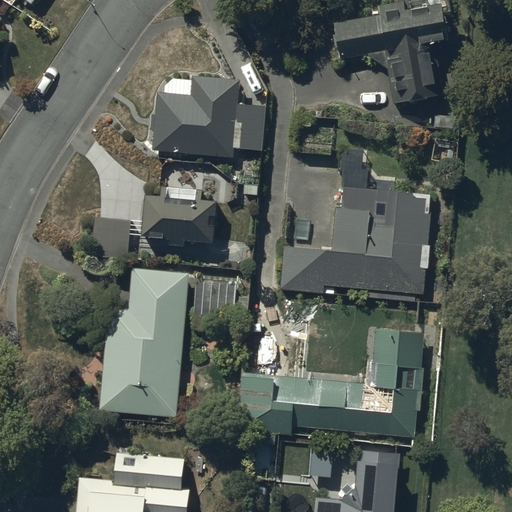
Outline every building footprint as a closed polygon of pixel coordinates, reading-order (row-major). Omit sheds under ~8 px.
[(449,35),(442,0),(431,0),(407,5),(405,0),(389,0),(379,2),(381,12),(335,21),(341,54),(387,46),(397,99),(443,91),(433,38),(449,35)] [(237,79),(195,75),(194,93),(161,90),(156,144),(231,151),(232,143),(236,100),(237,79)] [(267,102),(236,100),(232,143),(263,146),(267,102)] [(201,188),(164,184),(164,192),(148,190),(144,229),(172,232),(171,240),(184,241),(185,233),(213,236),(217,197),(201,195),(201,188)] [(433,192),(402,189),(398,222),(370,220),(371,208),(338,205),(334,245),(283,241),(279,286),(323,290),(324,280),(424,289),(433,192)] [(132,218),(97,214),(93,250),(128,254),(132,218)] [(188,272),(136,267),(132,307),(112,305),(102,404),(174,411),(188,272)] [(237,282),(196,280),(195,316),(236,318),(237,282)] [(421,331),(379,327),(373,382),(244,369),(239,426),(254,427),(289,430),(290,420),(411,432),(421,331)] [(394,511),(400,451),(362,448),(357,495),(320,492),(317,511),(394,511)] [(183,457),(120,451),(118,481),(83,478),(79,511),(187,511),(190,486),(181,485),(183,457)]
